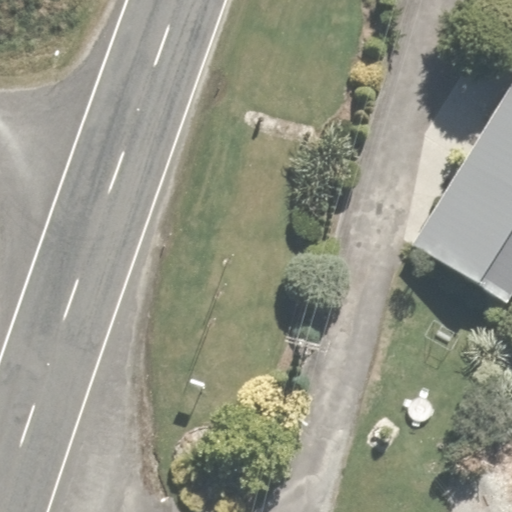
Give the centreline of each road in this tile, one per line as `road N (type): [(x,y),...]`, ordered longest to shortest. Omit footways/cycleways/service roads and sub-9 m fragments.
road 1 (primary): [(4,511),(103,210)]
road 2 (primary): [(103,210),(179,0)]
road 3 (unclassified): [(0,133),(103,210)]
